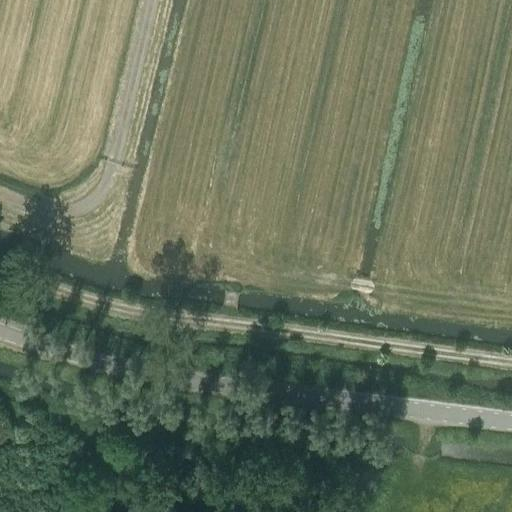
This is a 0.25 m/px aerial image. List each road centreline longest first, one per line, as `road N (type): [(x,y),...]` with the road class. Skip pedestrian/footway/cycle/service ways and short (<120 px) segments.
road 1 (tertiary): [(511,422),(140,376),(0,330)]
road 2 (track): [(0,272),(119,308),(511,362)]
road 3 (track): [(0,193),(60,213),(104,188),(151,0)]
